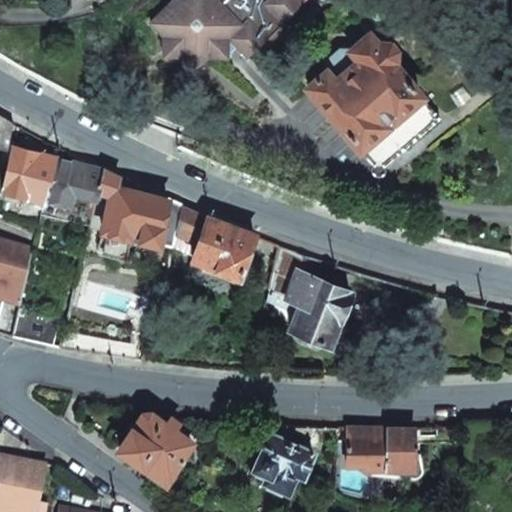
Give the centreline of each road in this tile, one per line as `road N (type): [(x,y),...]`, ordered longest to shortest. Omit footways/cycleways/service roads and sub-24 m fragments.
road 1 (residential): [(511,288),(289,222),(141,160),(0,88)]
road 2 (residential): [(0,366),(279,392),(469,398),(511,389)]
road 3 (residential): [(171,511),(0,396)]
